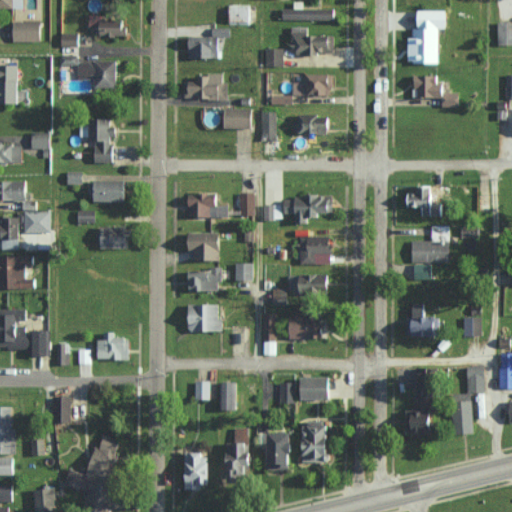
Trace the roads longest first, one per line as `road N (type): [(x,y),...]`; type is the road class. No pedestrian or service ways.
road 1 (residential): [(154,511),(158,0)]
road 2 (residential): [(359,0),(358,500)]
road 3 (residential): [(377,495),(378,0)]
road 4 (residential): [(377,363),(168,363),(154,379),(0,378)]
road 5 (residential): [(511,162),(157,162)]
road 6 (secondary): [(306,511),(511,461)]
